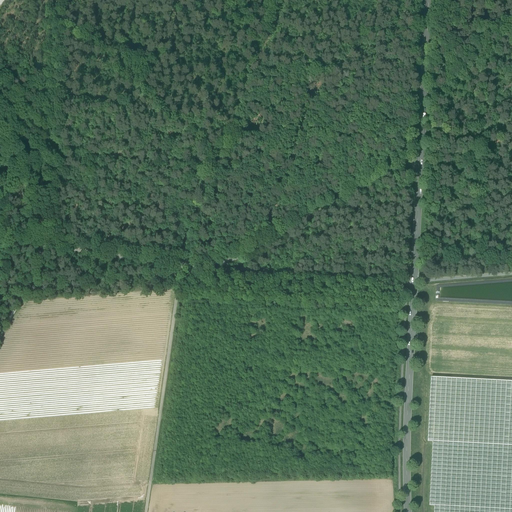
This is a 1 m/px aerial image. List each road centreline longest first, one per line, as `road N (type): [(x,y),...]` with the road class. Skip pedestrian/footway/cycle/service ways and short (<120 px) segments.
road 1 (primary): [(407,511),(419,161)]
road 2 (track): [(511,273),(406,282),(218,269)]
road 3 (track): [(180,263),(281,0)]
road 4 (unclassified): [(419,161),(218,269),(180,263)]
road 5 (unclassified): [(145,511),(180,263)]
road 6 (primary): [(419,161),(428,0)]
road 7 (unclassified): [(180,263),(48,245)]
road 8 (track): [(58,0),(52,124)]
road 9 (unclassified): [(52,124),(48,245)]
